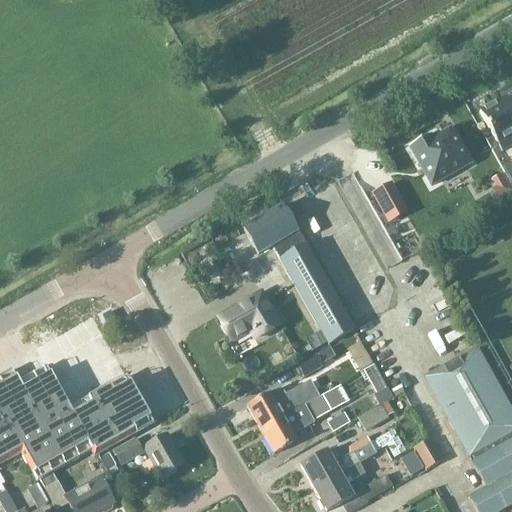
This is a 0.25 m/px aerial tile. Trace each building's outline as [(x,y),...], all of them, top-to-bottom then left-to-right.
[(511,93),(498,102),(511,125),(511,93)] [(511,125),(498,102),(479,113),(501,153),(511,146),(511,125)] [(430,136),(408,148),(430,187),(471,164),(451,129),(440,136),(439,134),(431,138),(430,136)] [(390,185),(372,195),(388,224),(400,217),(392,203),(398,200),(390,185)] [(242,229),(257,257),(298,234),(282,206),(242,229)] [(305,245),(291,253),(278,261),(327,347),(354,331),(305,245)] [(260,295),(219,319),(232,343),(250,333),(253,340),(278,326),(260,295)] [(467,499),(473,511),(501,511),(511,506),(511,413),(476,350),(423,379),(467,460),(469,459),(471,464),(470,464),(483,489),(467,499)] [(296,367),(303,379),(322,369),(315,356),(296,367)] [(352,368),(360,386),(371,381),(364,364),(352,368)] [(0,466),(20,456),(36,484),(39,482),(43,490),(56,483),(52,474),(92,451),(94,455),(148,424),(152,421),(124,373),(66,406),(44,367),(16,383),(9,371),(0,375),(0,466)] [(259,432),(305,406),(299,398),(279,410),(270,394),(245,408),(259,432)] [(332,413),(322,397),(322,396),(305,406),(315,423),(332,413)] [(294,436),(315,423),(305,406),(259,432),(273,456),(297,443),(294,436)] [(357,420),(365,434),(388,420),(379,407),(357,420)] [(159,480),(184,466),(167,435),(141,448),(139,450),(134,440),(110,453),(119,468),(140,457),(144,464),(149,461),(159,480)] [(442,462),(430,440),(412,450),(425,472),(442,462)] [(327,452),(298,467),(312,491),(358,465),(375,455),(374,454),(370,444),(351,455),(343,460),(336,448),(327,453),(327,452)] [(358,465),(312,491),(323,511),(330,511),(341,506),(344,511),(353,511),(367,504),(366,502),(391,488),(385,477),(360,491),(360,492),(352,496),(344,482),(350,479),(351,482),(353,481),(364,476),(358,465)] [(56,483),(43,490),(54,511),(55,511),(67,506),(70,511),(110,511),(111,511),(112,509),(111,507),(115,505),(108,492),(113,489),(106,474),(65,497),(57,483),(56,483)] [(27,492),(37,510),(48,504),(38,486),(27,492)] [(6,492),(0,495),(0,504),(4,511),(13,506),(12,503),(6,492)]
